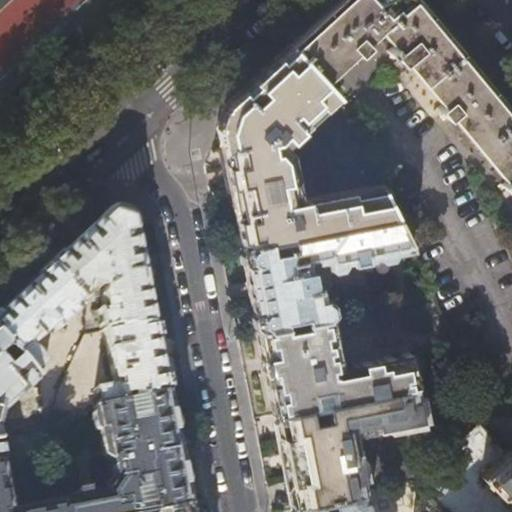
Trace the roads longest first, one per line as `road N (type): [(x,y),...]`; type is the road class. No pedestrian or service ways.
road 1 (residential): [(125,132),(177,202),(239,511)]
road 2 (residential): [(262,0),(125,132)]
road 3 (residential): [(125,132),(0,249)]
